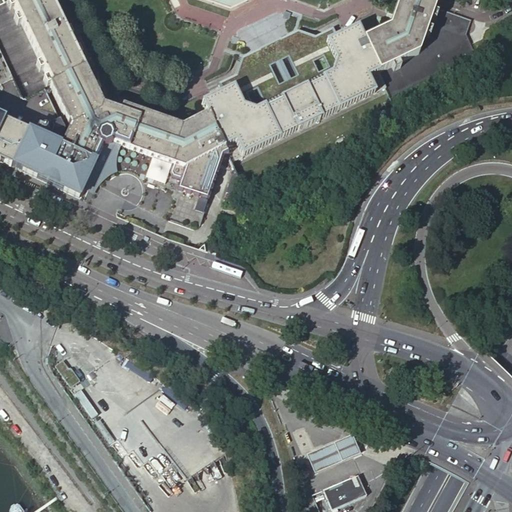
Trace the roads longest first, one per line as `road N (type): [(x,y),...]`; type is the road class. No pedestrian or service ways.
road 1 (primary): [(289,314),(133,266),(0,204)]
road 2 (primary): [(480,384),(433,308),(418,246),(422,221),(443,187),(481,167),(511,171)]
road 3 (primary): [(139,305),(380,408)]
road 4 (primary): [(139,305),(252,407),(273,453),(281,511)]
road 5 (unclassified): [(0,302),(15,318),(35,374),(132,511)]
road 6 (primary): [(495,364),(415,511)]
road 7 (trunk): [(511,121),(439,146),(386,208)]
road 8 (primary): [(0,239),(139,305)]
road 9 (trunk): [(386,208),(346,280),(326,299),(289,314)]
road 10 (trunk): [(439,511),(511,380)]
road 11 (unclassified): [(0,399),(87,511)]
road 12 (primary): [(480,384),(437,357),(361,333)]
road 13 (trunk): [(386,208),(361,333)]
